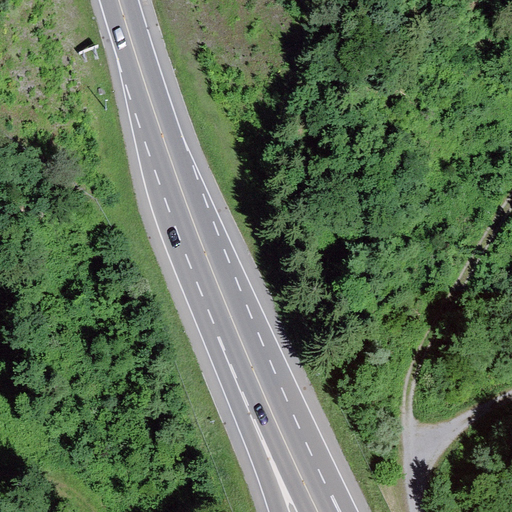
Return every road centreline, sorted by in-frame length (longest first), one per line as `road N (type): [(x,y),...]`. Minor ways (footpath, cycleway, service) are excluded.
road 1 (trunk): [(264,418),(179,206),(117,0)]
road 2 (track): [(511,205),(450,300),(406,392),(406,444),(421,511)]
